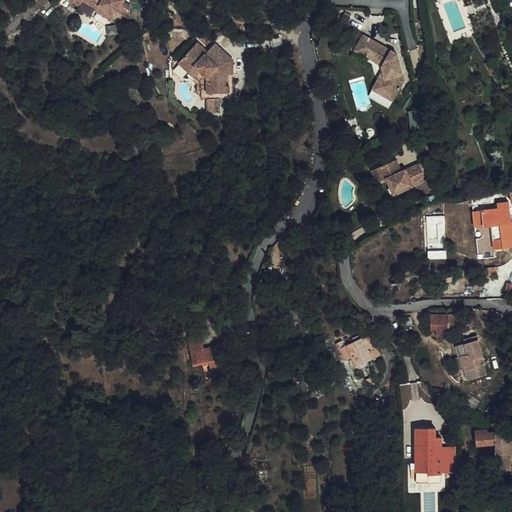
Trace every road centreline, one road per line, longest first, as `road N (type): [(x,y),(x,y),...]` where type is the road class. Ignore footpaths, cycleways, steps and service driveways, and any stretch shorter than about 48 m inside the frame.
road 1 (residential): [(511,307),(373,310),(353,292),(340,248),(307,208)]
road 2 (residential): [(312,0),(306,50),(316,136),(307,208)]
